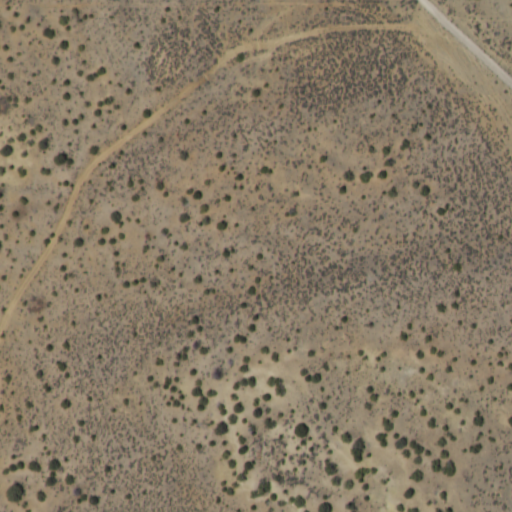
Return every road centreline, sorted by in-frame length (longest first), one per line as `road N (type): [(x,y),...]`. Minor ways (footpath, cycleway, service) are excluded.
road 1 (track): [(511,274),(493,294),(440,423),(366,511)]
road 2 (track): [(511,112),(401,13),(398,0)]
